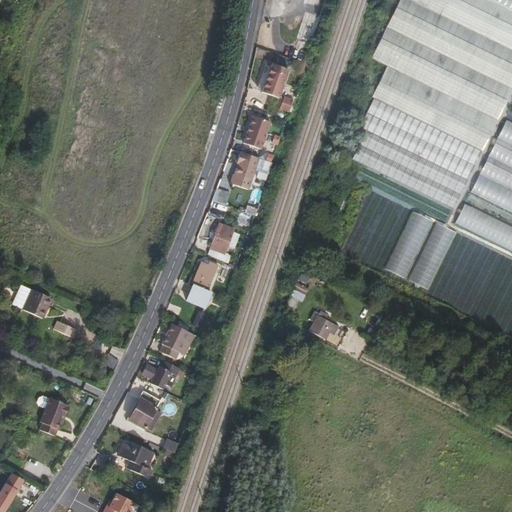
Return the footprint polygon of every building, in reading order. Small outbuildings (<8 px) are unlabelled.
[(511,0),(510,0),(506,10),(486,0),(398,0),(370,58),(386,66),(371,96),(482,151),(511,88),(511,0)] [(276,99),(286,70),(269,65),(268,66),(263,64),(255,88),(261,90),(260,94),(276,99)] [(288,111),(290,99),(282,97),(280,109),(288,111)] [(267,120),(249,113),(239,143),(257,149),(267,120)] [(511,124),(506,121),(484,167),(511,180),(511,124)] [(255,156),(236,150),(226,179),(245,186),(255,156)] [(216,188),(212,200),(225,204),(229,192),(216,188)] [(454,223),(511,249),(511,225),(464,203),(454,223)] [(434,222),(406,283),(426,293),(455,231),(434,222)] [(222,252),(231,228),(218,223),(206,253),(223,260),(226,253),(222,252)] [(204,307),(211,291),(206,289),(217,264),(209,260),(208,263),(202,261),(185,299),(204,307)] [(18,315),(27,294),(16,289),(6,310),(18,315)] [(37,323),(46,303),(27,294),(18,315),(37,323)] [(325,316),(317,312),(315,316),(323,320),(325,316)] [(324,339),(332,325),(323,320),(315,316),(308,330),(324,339)] [(177,351),(182,339),(187,342),(192,332),(169,322),(160,343),(161,344),(158,351),(174,358),(177,351)] [(68,343),(72,334),(52,326),(48,334),(68,343)] [(182,353),(187,342),(182,339),(177,351),(182,353)] [(160,389),(169,371),(175,373),(177,369),(161,361),(159,365),(157,365),(155,369),(145,364),(140,373),(151,379),(148,384),(160,389)] [(148,416),(157,400),(141,391),(124,421),(140,430),(145,422),(148,416)] [(59,420),(61,414),(63,415),(65,411),(63,410),(64,409),(59,407),(58,405),(56,404),(53,405),(46,402),(38,419),(56,426),(59,420)] [(151,426),(154,420),(148,416),(145,422),(151,426)] [(52,435),(56,426),(38,419),(37,421),(40,422),(37,429),(52,435)] [(145,467),(151,453),(122,440),(115,457),(127,462),(131,464),(128,470),(146,478),(150,469),(145,467)] [(22,480),(11,473),(0,491),(0,508),(4,511),(22,480)] [(128,511),(134,503),(115,494),(108,508),(105,507),(102,511),(128,511)]
